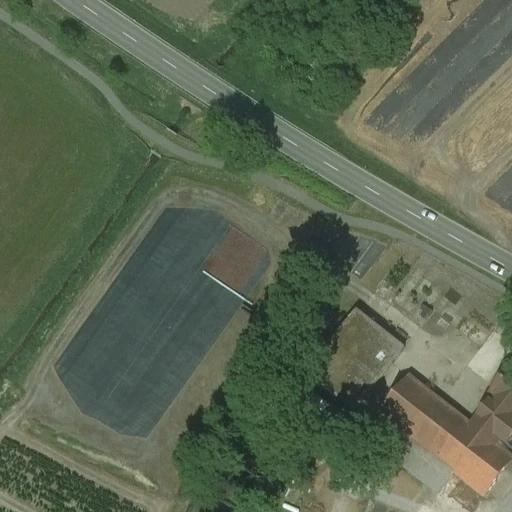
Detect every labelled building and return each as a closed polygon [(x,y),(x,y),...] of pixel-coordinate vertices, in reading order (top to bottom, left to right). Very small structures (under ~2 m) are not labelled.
[(355,313),(306,376),(354,414),(403,351),(355,313)] [(511,370),(490,397),(493,400),(509,412),(511,414),(511,370)] [(471,428),(407,379),(377,417),(454,476),(484,438),(471,428)] [(509,412),(493,400),(471,428),(484,438),(487,441),(509,412)] [(511,414),(509,412),(487,441),(495,447),(500,440),(507,445),(511,438),(511,414)] [(454,476),(377,417),(362,437),(438,496),(454,476)] [(487,441),(484,438),(454,476),(484,500),(511,463),(511,460),(495,447),(487,441)]
